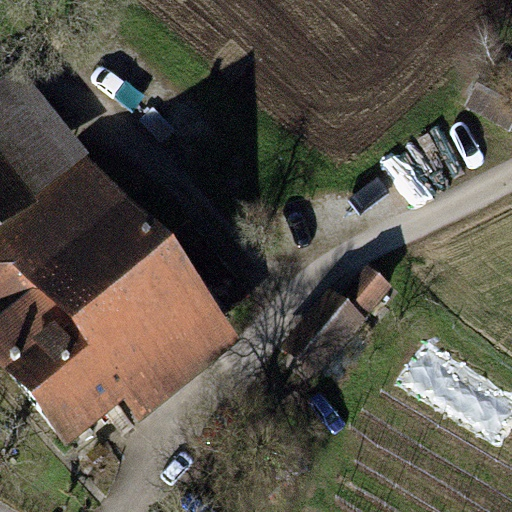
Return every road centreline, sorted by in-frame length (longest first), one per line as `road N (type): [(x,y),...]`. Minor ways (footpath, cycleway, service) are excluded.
road 1 (track): [(134,511),(350,252),(511,173)]
road 2 (unknown): [(0,70),(57,78),(86,99),(286,328)]
